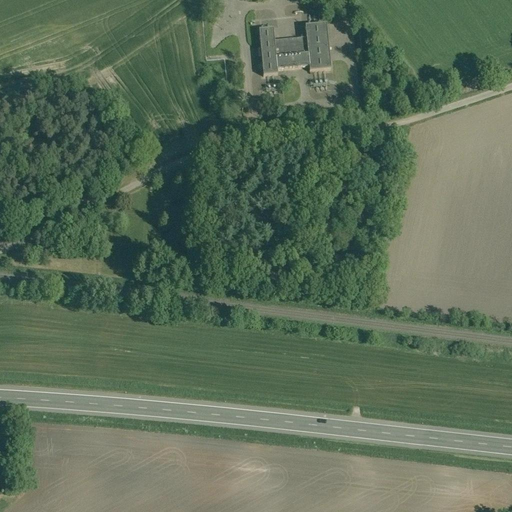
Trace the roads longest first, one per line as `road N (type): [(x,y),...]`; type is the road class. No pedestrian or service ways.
road 1 (unclassified): [(511,84),(354,136),(215,147),(0,250)]
road 2 (secondary): [(0,397),(511,446)]
